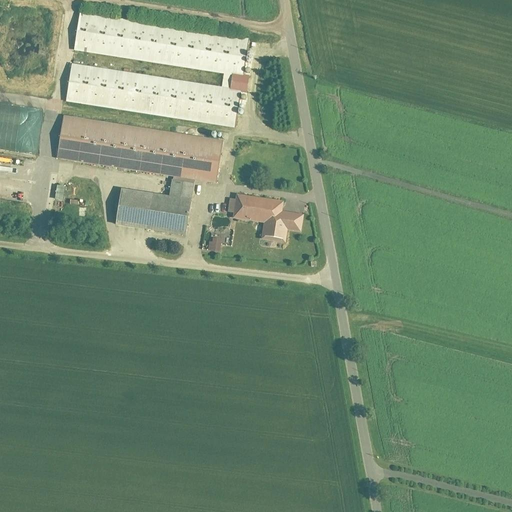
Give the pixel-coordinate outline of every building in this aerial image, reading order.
[(234,80),(232,92),(75,69),(70,104),(235,128),(240,94),(245,95),(248,81),(244,80),(250,43),(83,15),(76,54),(234,80)] [(219,182),(224,146),(226,146),(227,135),(212,134),(212,141),(64,121),(59,160),(219,182)] [(235,141),(236,153),(245,153),(245,140),(235,141)] [(175,184),(172,200),(124,193),(120,224),(187,233),(194,186),(175,184)] [(239,197),(236,219),(266,224),(263,241),(284,244),(286,232),(302,235),(305,216),(280,212),(281,204),(239,197)] [(214,221),(211,254),(223,255),(224,249),(233,249),(235,223),(214,221)]
